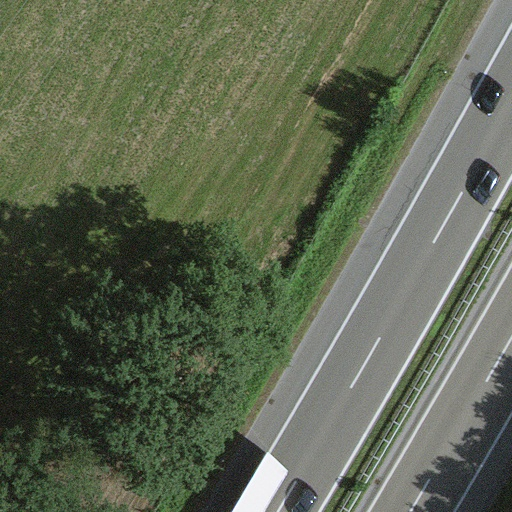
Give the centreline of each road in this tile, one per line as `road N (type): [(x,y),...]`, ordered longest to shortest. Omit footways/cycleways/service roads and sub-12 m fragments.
road 1 (motorway): [(511,99),(275,511)]
road 2 (motorway): [(411,511),(511,340)]
